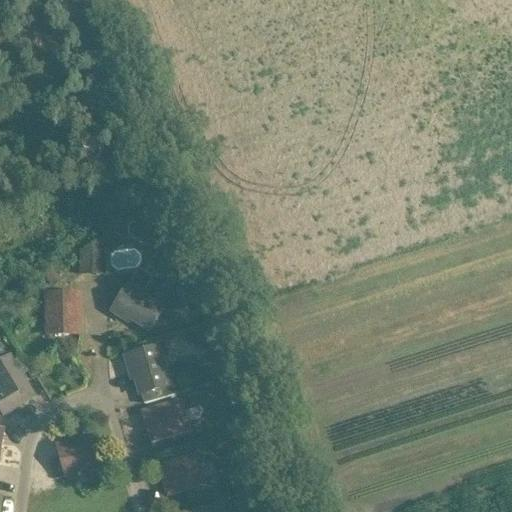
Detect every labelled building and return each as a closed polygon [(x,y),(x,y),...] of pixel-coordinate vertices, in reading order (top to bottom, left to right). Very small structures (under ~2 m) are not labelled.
[(178,255),(167,259),(172,272),(183,267),(178,255)] [(54,267),(43,273),(51,287),(61,280),(54,267)] [(130,282),(111,311),(113,313),(114,315),(120,319),(123,319),(130,324),(132,321),(150,332),(165,308),(144,294),(146,292),(144,291),(152,279),(138,270),(130,282)] [(45,293),(45,337),(82,337),(82,293),(45,293)] [(190,340),(199,351),(213,339),(204,328),(190,340)] [(172,387),(158,344),(122,356),(130,383),(133,382),(138,397),(141,396),(144,406),(177,395),(174,386),(172,387)] [(219,352),(197,362),(207,384),(228,375),(219,352)] [(0,388),(1,390),(0,390),(0,414),(2,419),(37,398),(11,354),(7,356),(6,354),(1,353),(0,353),(0,388)] [(141,412),(151,445),(191,433),(181,400),(141,412)] [(55,446),(64,480),(107,468),(97,434),(55,446)] [(157,466),(166,498),(206,486),(197,454),(157,466)] [(186,511),(228,511),(225,500),(186,511)]
